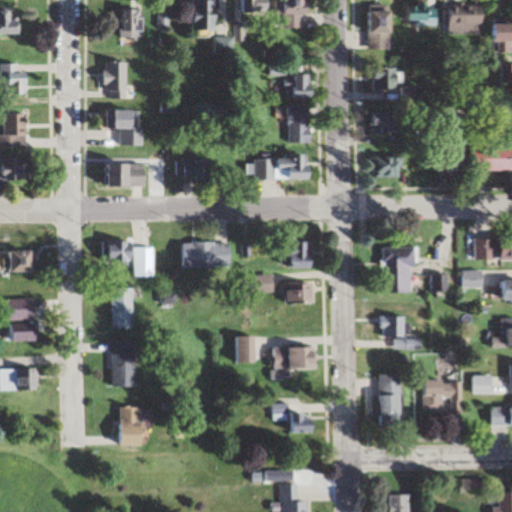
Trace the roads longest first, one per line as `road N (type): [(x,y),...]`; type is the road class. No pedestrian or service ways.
road 1 (residential): [(347,511),(335,0)]
road 2 (residential): [(511,209),(0,211)]
road 3 (residential): [(68,434),(61,0)]
road 4 (residential): [(511,460),(346,460)]
